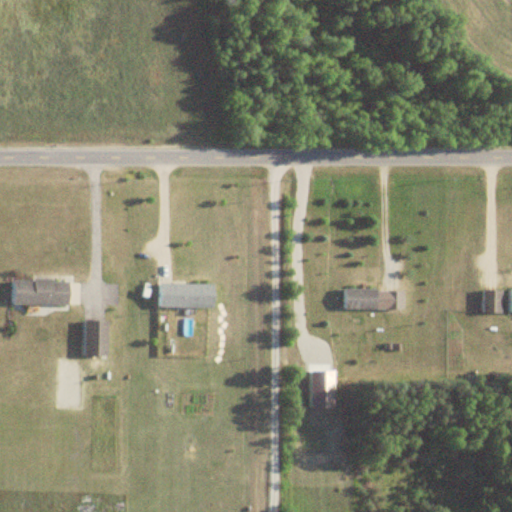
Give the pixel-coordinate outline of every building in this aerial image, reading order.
[(66,305),(66,280),(10,280),(10,305),(66,305)] [(211,285),(155,285),(155,308),(211,308),(211,285)] [(342,309),(376,309),(376,289),(342,289),(342,309)] [(499,291),(481,291),(481,314),(499,314),(499,291)] [(401,292),(382,292),(382,310),(401,310),(401,292)] [(104,321),(81,321),(81,356),(104,356),(104,321)]
